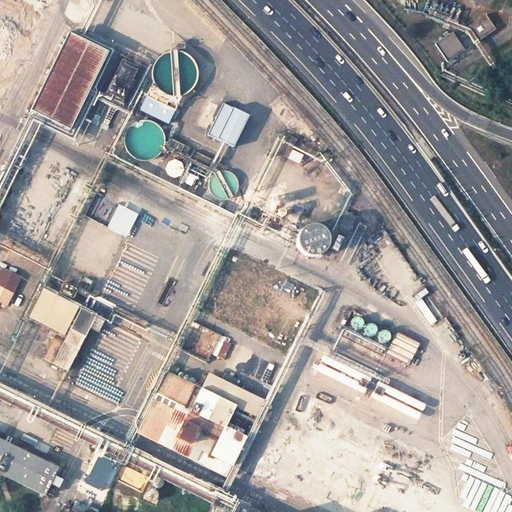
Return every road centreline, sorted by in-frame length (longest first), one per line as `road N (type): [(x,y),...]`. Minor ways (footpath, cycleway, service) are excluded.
road 1 (unknown): [(112,420),(208,219),(0,115)]
road 2 (trunk): [(271,0),(372,108),(474,247)]
road 3 (trunk): [(511,235),(412,100),(322,0)]
road 4 (trunk): [(511,135),(452,110),(326,0)]
road 5 (unknown): [(168,0),(240,63),(246,77),(239,102)]
road 6 (unknown): [(0,370),(112,420)]
